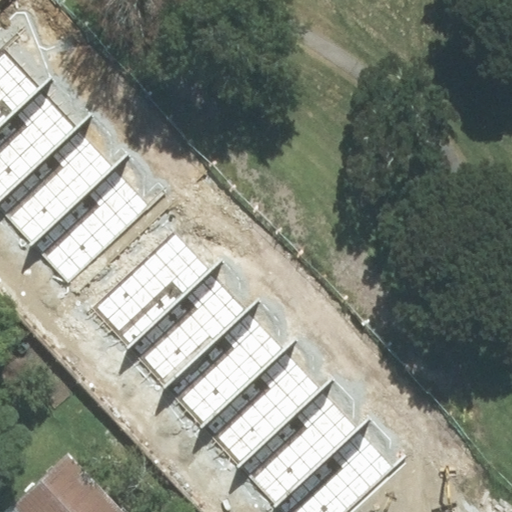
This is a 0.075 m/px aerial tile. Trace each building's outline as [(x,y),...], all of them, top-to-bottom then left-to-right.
[(0,51),(0,124),(40,88),(3,49),(0,51)] [(0,196),(76,128),(40,88),(0,124),(0,196)] [(76,128),(0,196),(0,209),(31,243),(114,168),(76,128)] [(114,168),(31,243),(67,282),(149,207),(114,168)] [(175,233),(95,307),(129,345),(210,272),(175,233)] [(210,272),(129,345),(166,385),(246,311),(210,272)] [(246,311),(166,385),(204,425),(284,350),(246,311)] [(284,350),(204,425),(239,464),(321,390),(284,350)] [(321,390),(239,464),(276,503),(357,429),(321,390)] [(357,429),(276,503),(283,511),(344,511),(393,467),(357,429)] [(119,511),(69,458),(18,506),(23,511),(119,511)] [(489,511),(457,476),(417,511),(489,511)]
